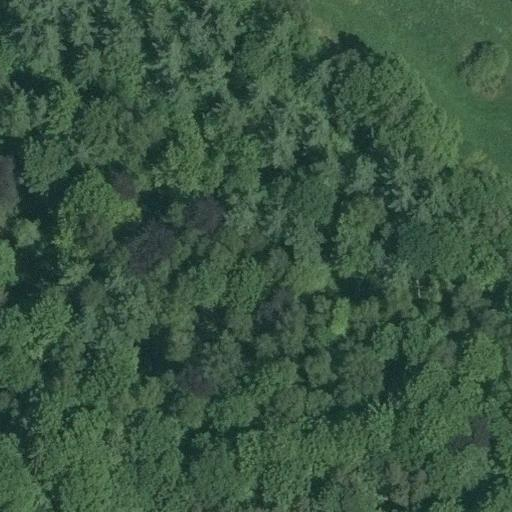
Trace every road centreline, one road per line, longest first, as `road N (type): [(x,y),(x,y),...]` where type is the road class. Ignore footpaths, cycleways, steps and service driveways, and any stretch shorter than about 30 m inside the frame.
road 1 (unclassified): [(511,304),(0,105)]
road 2 (track): [(278,0),(511,256)]
